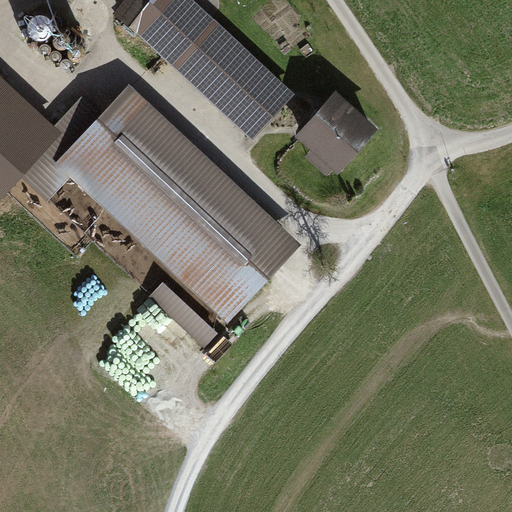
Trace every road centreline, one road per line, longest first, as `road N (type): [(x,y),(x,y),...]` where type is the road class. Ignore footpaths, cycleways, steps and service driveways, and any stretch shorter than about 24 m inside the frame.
road 1 (track): [(432,163),(217,419),(173,511)]
road 2 (residential): [(334,0),(439,158)]
road 3 (track): [(511,323),(432,163)]
